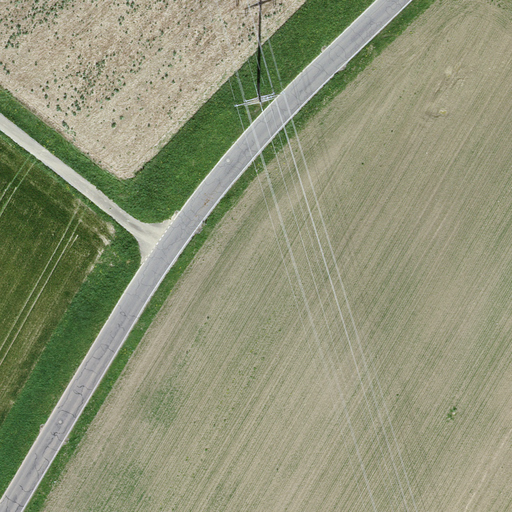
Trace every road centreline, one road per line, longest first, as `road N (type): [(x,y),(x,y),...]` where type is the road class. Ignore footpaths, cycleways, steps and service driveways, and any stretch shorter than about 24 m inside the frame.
road 1 (tertiary): [(165,247),(244,147),(392,0)]
road 2 (tertiary): [(6,511),(165,247)]
road 3 (residential): [(165,247),(0,118)]
